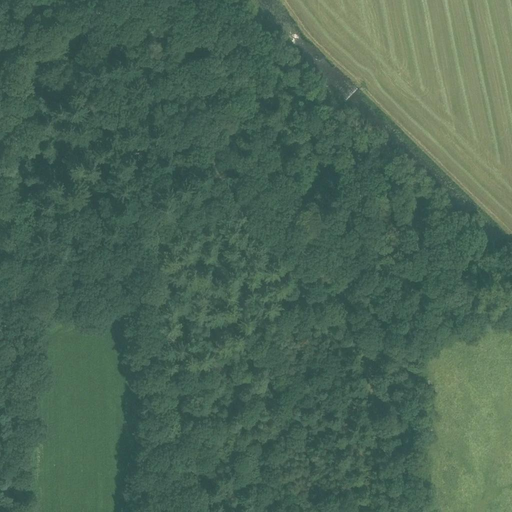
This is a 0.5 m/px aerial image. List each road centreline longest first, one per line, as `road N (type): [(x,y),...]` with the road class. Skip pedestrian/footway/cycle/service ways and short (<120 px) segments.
road 1 (track): [(400,511),(370,336),(338,278),(213,126),(171,0)]
road 2 (track): [(159,0),(56,21),(29,18)]
